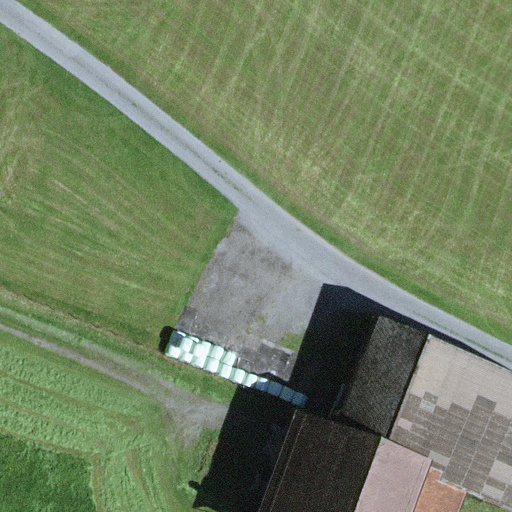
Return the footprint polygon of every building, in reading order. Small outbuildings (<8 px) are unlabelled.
[(259,33),(272,0),(187,0),(186,1),(259,33)] [(301,0),(294,16),(322,28),(334,0),(301,0)] [(407,464),(408,462),(503,499),(511,475),(511,385),(370,330),(329,433),(407,464)] [(256,511),(269,511),(303,426),(292,422),(256,511)] [(442,511),(453,486),(406,468),(407,464),(329,433),(328,436),(303,426),(269,511),(442,511)]
